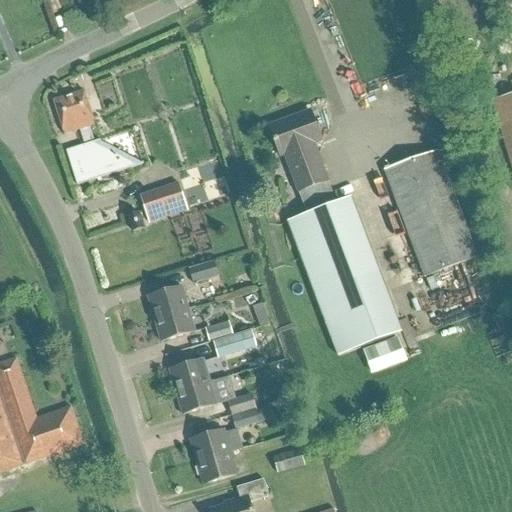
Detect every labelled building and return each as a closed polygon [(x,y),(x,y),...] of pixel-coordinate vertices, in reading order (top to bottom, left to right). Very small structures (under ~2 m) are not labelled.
[(511,49),(509,48),(498,73),(510,78),(511,73),(511,49)] [(88,129),(95,127),(84,93),(54,102),(64,136),(79,131),(84,147),(93,144),(88,129)] [(511,95),(492,102),(511,166),(511,95)] [(400,335),(377,275),(349,201),(335,207),(326,185),(328,185),(314,146),(321,143),(311,114),(269,130),(294,197),(297,196),(305,218),(286,226),(337,359),(400,335)] [(65,153),(76,188),(142,167),(97,143),(93,144),(84,147),(65,153)] [(425,278),(477,259),(437,153),(385,172),(425,278)] [(138,200),(142,211),(148,227),(186,213),(177,186),(138,200)] [(98,203),(101,214),(117,209),(114,198),(98,203)] [(133,233),(143,230),(138,214),(128,217),(133,233)] [(143,272),(128,231),(111,237),(126,278),(143,272)] [(214,264),(211,264),(189,271),(193,285),(218,277),(214,264)] [(154,321),(188,311),(181,288),(148,298),(154,321)] [(195,333),(188,311),(154,321),(161,343),(195,333)] [(205,329),(208,343),(232,336),(228,323),(205,329)] [(252,332),(213,343),(218,360),(257,349),(252,332)] [(372,375),(406,362),(397,338),(363,352),(372,375)] [(0,474),(84,446),(71,409),(36,420),(16,360),(0,365),(0,474)] [(176,394),(210,384),(203,361),(169,371),(176,394)] [(216,406),(210,384),(176,394),(182,416),(216,406)] [(227,403),(231,418),(233,418),(240,416),(256,411),(251,396),(227,403)] [(196,464),(230,454),(224,431),(190,441),(196,464)] [(271,461),(276,477),(304,468),(299,452),(271,461)] [(237,476),(230,454),(196,464),(203,486),(237,476)] [(251,511),(249,504),(268,498),(263,481),(237,489),(240,500),(224,505),(225,507),(210,511),(251,511)]
